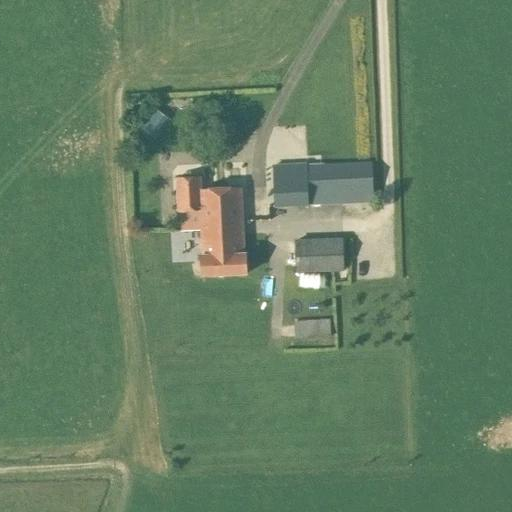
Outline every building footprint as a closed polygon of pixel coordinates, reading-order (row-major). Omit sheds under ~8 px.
[(309,206),(309,205),(374,202),(374,162),(272,166),(274,208),(309,206)] [(212,223),(244,221),(242,187),(203,188),(202,176),(177,176),(177,211),(199,210),(200,229),(213,229),(212,223)] [(246,274),(244,221),(212,223),(213,229),(200,229),(200,255),(202,276),(246,274)] [(296,272),(345,270),(344,236),(295,238),(296,272)] [(296,338),(332,336),(330,319),(295,321),(296,338)]
